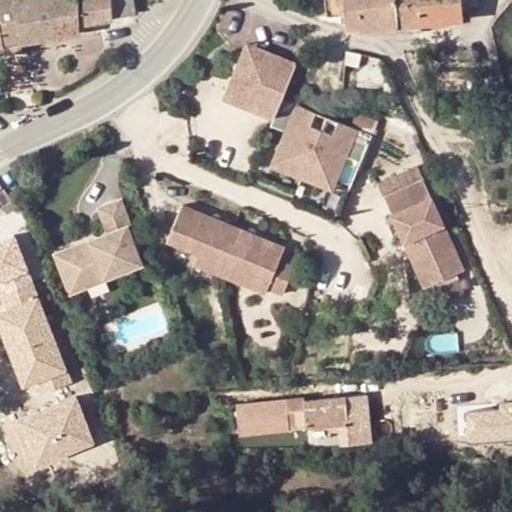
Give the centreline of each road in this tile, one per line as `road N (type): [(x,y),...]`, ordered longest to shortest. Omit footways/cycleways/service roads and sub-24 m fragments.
road 1 (residential): [(110,98),(159,159),(326,230),(342,257),(339,287)]
road 2 (tertiary): [(110,98),(177,40),(199,0)]
road 3 (tertiary): [(0,153),(110,98)]
